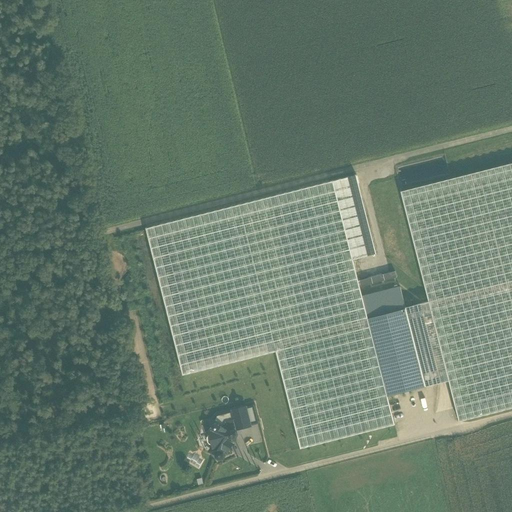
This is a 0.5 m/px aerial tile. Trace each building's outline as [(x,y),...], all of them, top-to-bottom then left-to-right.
[(511,407),(511,163),(401,192),(429,302),(449,381),(459,421),(511,407)] [(301,448),(395,425),(353,260),(376,254),(356,175),(146,228),(183,375),(276,351),(301,448)] [(360,281),(361,286),(396,277),(395,272),(360,281)] [(388,396),(425,387),(405,308),(400,287),(362,297),(388,396)] [(425,387),(449,381),(429,302),(405,308),(425,387)] [(254,405),(246,407),(250,426),(258,424),(254,405)] [(246,407),(233,411),(235,420),(238,429),(250,426),(246,407)] [(216,415),(212,421),(223,428),(226,423),(235,420),(233,411),(216,415)] [(232,430),(229,431),(223,428),(212,421),(208,422),(205,427),(206,431),(210,433),(212,434),(210,438),(211,442),(214,444),(213,446),(211,449),(212,452),(215,455),(216,458),(219,459),(222,459),(224,456),(223,453),(224,450),(226,451),(231,442),(229,441),(231,439),(234,438),(236,435),(235,432),(232,430)]
